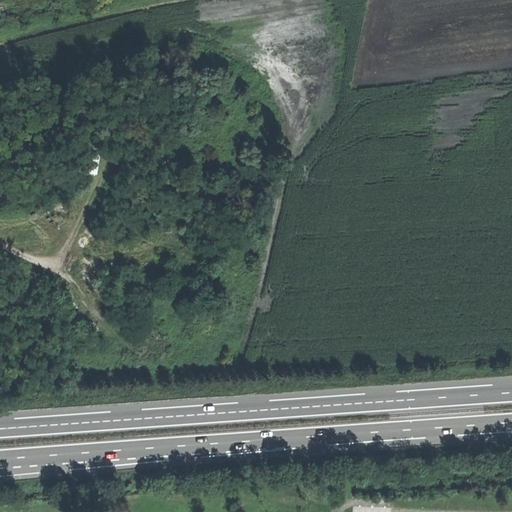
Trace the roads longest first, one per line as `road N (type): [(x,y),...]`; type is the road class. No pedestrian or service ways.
road 1 (motorway): [(511,391),(0,428)]
road 2 (motorway): [(0,457),(511,422)]
